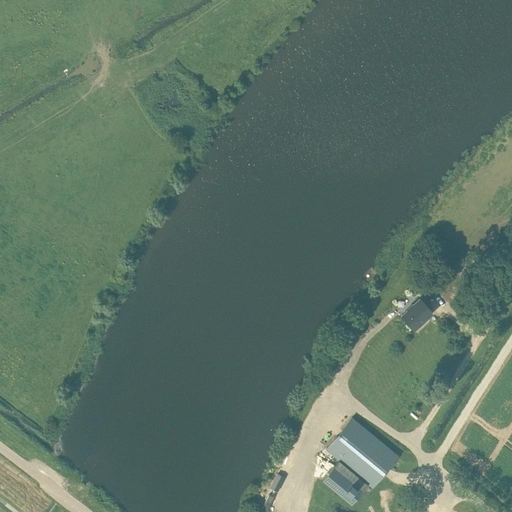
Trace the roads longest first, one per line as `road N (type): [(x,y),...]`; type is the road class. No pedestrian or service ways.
road 1 (track): [(393,313),(348,361),(338,401),(301,462),(288,511)]
road 2 (unknown): [(431,459),(511,339)]
road 3 (track): [(338,401),(366,409),(445,470)]
